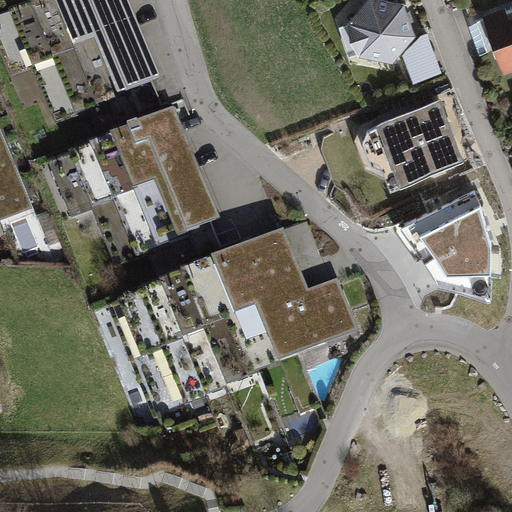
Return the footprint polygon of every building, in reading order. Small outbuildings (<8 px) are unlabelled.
[(126,90),(87,0),(65,0),(58,4),(99,101),(126,90)] [(121,0),(87,0),(126,90),(127,95),(156,83),(121,0)] [(386,0),(368,0),(350,21),(361,51),(392,57),(412,33),(402,3),(386,0)] [(99,101),(58,4),(37,12),(78,110),(99,101)] [(511,9),(490,17),(497,40),(493,47),(494,49),(496,55),(504,58),(506,66),(511,63),(511,9)] [(78,110),(37,12),(0,27),(0,40),(9,62),(30,53),(57,119),(78,110)] [(497,40),(490,17),(477,22),(487,51),(494,49),(493,47),(497,40)] [(403,53),(414,82),(442,71),(427,31),(422,32),(403,53)] [(438,101),(368,127),(363,138),(371,161),(383,167),(406,158),(411,172),(458,155),(438,101)] [(172,121),(144,133),(185,233),(187,237),(216,225),(172,121)] [(185,233),(144,133),(139,135),(136,128),(127,132),(131,141),(117,146),(158,244),(185,233)] [(0,220),(27,209),(0,143),(0,220)] [(158,244),(117,146),(96,155),(138,253),(158,244)] [(138,253),(96,155),(55,172),(69,205),(89,196),(117,261),(138,253)] [(412,241),(423,257),(486,229),(475,191),(414,219),(421,237),(412,241)] [(486,229),(423,257),(438,280),(444,274),(463,279),(462,287),(489,294),(490,243),(486,229)] [(283,244),(261,254),(303,351),(354,329),(336,287),(307,299),(283,244)] [(303,351),(261,254),(219,271),(259,369),(303,351)] [(259,369),(219,271),(210,275),(206,266),(197,270),(201,278),(188,284),(229,382),(259,369)] [(229,382),(188,284),(166,293),(207,391),(229,382)] [(207,391),(166,293),(145,302),(187,400),(207,391)] [(187,400),(145,302),(115,315),(155,413),(187,400)]
